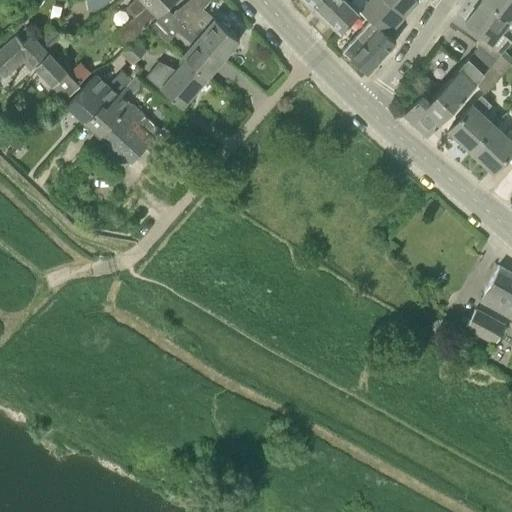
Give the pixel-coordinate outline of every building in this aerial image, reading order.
[(133,0),(125,7),(134,16),(113,36),(124,47),(172,0),(133,0)] [(173,13),(224,58),(240,39),(215,18),(214,19),(202,9),(209,0),(188,0),(179,8),(173,13)] [(358,9),(358,10),(347,0),(309,0),(340,30),(360,10),(358,9)] [(387,33),(403,16),(384,0),(366,0),(358,9),(360,10),(370,19),(376,24),(377,23),(387,33)] [(384,0),(403,16),(417,0),(384,0)] [(497,61),(506,52),(504,51),(509,44),(507,41),(508,40),(500,33),(510,22),(482,0),(465,23),(483,36),(476,45),(480,47),(497,61)] [(511,0),(482,0),(510,22),(511,21),(511,0)] [(208,77),(224,58),(173,13),(169,10),(149,25),(185,57),(208,77)] [(376,24),(370,19),(342,49),(366,72),(395,41),(387,33),(377,23),(376,24)] [(49,50),(48,51),(32,34),(23,42),(16,35),(0,47),(0,72),(4,77),(22,61),(29,68),(31,71),(34,66),(52,85),(63,97),(67,93),(78,84),(67,72),(67,71),(49,50)] [(131,61),(134,62),(146,50),(134,38),(121,51),(131,61)] [(453,108),(476,84),(497,61),(480,47),(436,92),(453,108)] [(497,61),(476,84),(485,93),(511,64),(510,63),(511,60),(511,57),(506,52),(497,61)] [(208,77),(185,57),(175,68),(159,61),(146,75),(182,106),(208,77)] [(84,120),(104,101),(107,104),(125,85),(130,80),(119,71),(108,84),(97,74),(67,104),(84,120)] [(141,83),(133,76),(130,80),(125,85),(107,104),(104,101),(84,120),(101,135),(131,104),(122,96),(128,90),(131,93),(141,83)] [(453,108),(436,92),(428,100),(422,93),(405,111),(428,133),(453,108)] [(470,150),(496,124),(484,112),(491,104),(481,94),(473,103),(448,129),(470,150)] [(131,104),(101,135),(131,162),(161,130),(131,104)] [(496,124),(470,150),(493,171),(511,150),(511,128),(506,134),(496,124)] [(511,272),(497,265),(483,290),(484,291),(479,301),(511,319),(511,272)] [(496,342),(505,326),(475,309),(466,325),(496,342)]
